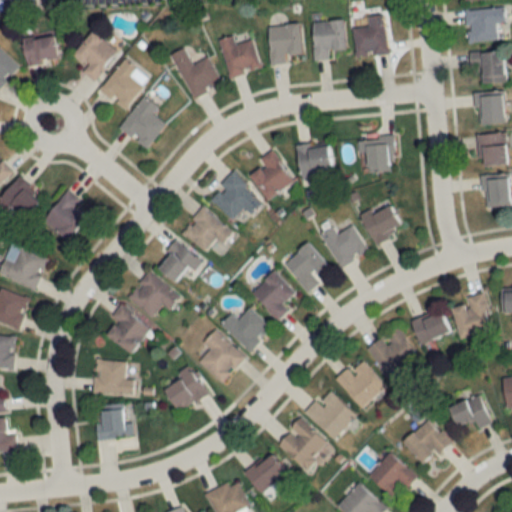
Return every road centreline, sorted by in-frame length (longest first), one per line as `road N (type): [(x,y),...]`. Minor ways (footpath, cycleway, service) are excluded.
road 1 (residential): [(62,487),(51,423),(61,327),(79,289),(146,201),(210,139),(270,108),(429,92)]
road 2 (residential): [(0,492),(165,470),(210,447),(349,314),(399,279),(450,254),(511,245)]
road 3 (residential): [(450,254),(419,0)]
road 4 (residential): [(146,201),(48,118)]
